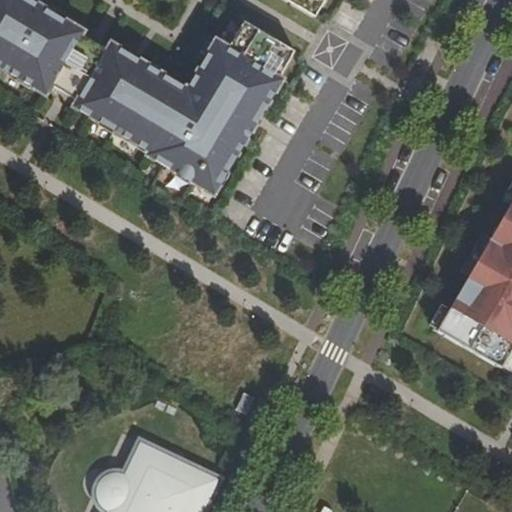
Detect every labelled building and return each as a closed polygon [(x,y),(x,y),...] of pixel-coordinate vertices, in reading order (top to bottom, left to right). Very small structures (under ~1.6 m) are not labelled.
[(0,0),(0,68),(47,97),(52,88),(84,36),(85,34),(42,8),(44,4),(37,0),(0,0)] [(287,0),(317,17),(327,0),(287,0)] [(191,89),(113,46),(109,52),(80,104),(76,111),(156,156),(154,159),(221,197),(258,131),(267,115),(282,89),(277,87),(297,51),(247,22),(232,49),(218,41),(191,89)] [(109,52),(84,36),(52,88),(80,104),(109,52)] [(270,117),(267,115),(258,131),(261,133),(270,117)] [(511,185),(503,201),(511,206),(511,205),(511,185)] [(511,205),(511,206),(493,239),(471,277),(451,310),(439,330),(439,332),(503,370),(511,354),(511,205)] [(462,272),(471,277),(493,239),(484,234),(462,272)] [(439,330),(451,310),(442,305),(431,325),(439,330)] [(141,444),(108,511),(204,511),(219,482),(141,444)] [(107,511),(108,511),(125,477),(114,475),(105,478),(98,486),(97,496),(100,506),(107,511)]
